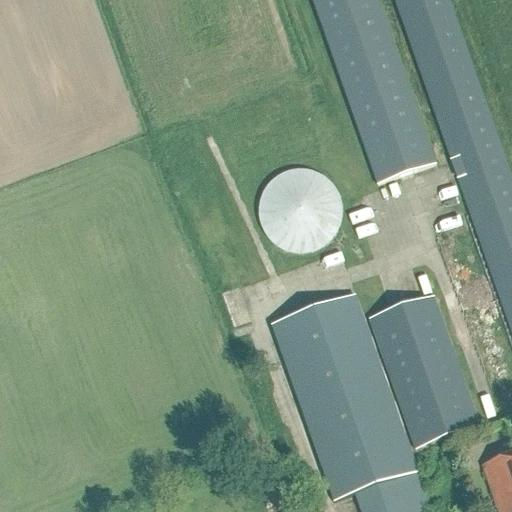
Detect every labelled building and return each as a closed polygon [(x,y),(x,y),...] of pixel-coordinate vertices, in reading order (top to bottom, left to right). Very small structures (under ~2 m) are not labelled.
[(310,0),(376,188),(435,167),(376,0),(310,0)] [(484,110),(445,0),(395,0),(511,333),(511,186),(485,110),(484,110)] [(376,245),(396,242),(390,190),(370,193),(376,245)] [(350,263),(362,259),(356,239),(344,242),(350,263)] [(306,247),(292,253),(302,273),(316,267),(306,247)] [(472,279),(460,283),(468,308),(480,305),(472,279)] [(239,289),(249,320),(277,310),(270,289),(258,293),(255,284),(239,289)] [(478,429),(433,301),(370,323),(415,451),(478,429)] [(334,503),(354,496),(359,511),(426,511),(353,305),(274,333),(334,503)] [(511,511),(511,460),(481,472),(496,511),(511,511)]
